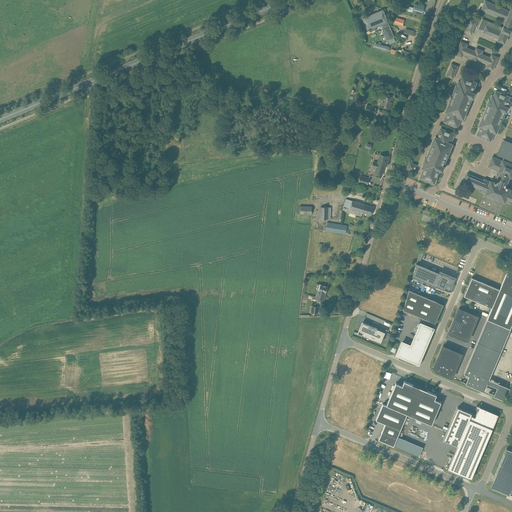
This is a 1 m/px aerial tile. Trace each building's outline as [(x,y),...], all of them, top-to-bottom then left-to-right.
[(511,5),(511,6),(510,11),(485,1),(481,10),(506,20),(503,26),(503,27),(482,19),(478,28),(484,31),(483,32),(497,38),(496,39),(504,42),(508,33),(509,33),(511,30),(510,29),(511,25),(511,5)] [(413,8),(413,10),(422,12),(423,12),(424,6),(415,4),(413,8)] [(382,10),(363,18),(368,30),(381,24),(383,28),(382,28),(384,35),(381,36),(383,41),(387,40),(394,37),(382,10)] [(393,23),(402,25),(404,19),(395,16),(393,23)] [(471,34),(477,21),(470,19),(465,31),(471,34)] [(454,28),(452,27),(452,26),(447,24),(444,31),(447,32),(446,33),(451,36),(454,28)] [(467,44),(465,43),(461,41),(455,54),(462,57),(463,54),(472,57),(471,61),(477,63),(478,60),(487,64),(486,67),(493,70),(498,57),(492,54),(490,57),(481,54),(482,51),(476,48),(475,51),(466,47),(467,44)] [(453,78),(457,66),(451,64),(446,75),(453,78)] [(428,79),(437,82),(439,77),(431,73),(428,79)] [(476,82),(467,78),(462,76),(460,81),(458,81),(457,85),(456,84),(454,90),(455,90),(446,111),(447,112),(443,121),(457,127),(461,118),(463,118),(472,97),(473,98),(475,92),(472,91),(476,82)] [(481,126),(477,135),(490,141),(494,132),(496,132),(505,111),(506,112),(508,106),(505,105),(509,96),(495,90),(493,95),(492,95),(490,99),(489,98),(487,103),(488,104),(479,125),(481,126)] [(380,106),(390,109),(393,96),(384,93),(380,106)] [(375,114),(376,108),(367,105),(364,113),(369,114),(369,112),(375,114)] [(454,134),(445,130),(440,128),(437,138),(435,137),(426,158),(425,158),(423,163),(424,163),(422,167),(424,168),(420,177),(434,183),(439,170),(442,171),(444,166),(443,165),(452,144),(450,143),(454,134)] [(497,154),(504,157),(502,161),(492,156),(488,166),(498,170),(498,171),(500,172),(496,181),(494,180),(493,182),(490,181),(490,182),(484,179),(484,180),(467,173),(463,182),(480,189),(480,190),(485,192),(480,206),(499,214),(505,201),(511,203),(511,202),(511,191),(509,190),(510,189),(507,188),(508,186),(506,185),(510,176),(511,177),(511,176),(511,142),(503,139),(497,154)] [(387,156),(382,155),(380,154),(378,161),(374,160),(373,166),(376,167),(374,173),(382,175),(387,156)] [(410,162),(407,169),(413,171),(416,165),(410,162)] [(369,178),(360,175),(358,182),(367,185),(369,178)] [(374,207),(346,199),(342,211),(362,216),(362,212),(371,215),(374,207)] [(300,206),(299,214),(312,214),(312,206),(300,206)] [(331,219),(331,207),(321,207),(320,219),(331,219)] [(415,229),(392,220),(385,236),(408,246),(415,229)] [(327,222),(325,231),(346,234),(347,225),(327,222)] [(326,248),(324,257),(341,262),(344,253),(334,250),(335,247),(329,245),(328,248),(326,248)] [(421,257),(425,258),(426,253),(418,252),(416,262),(419,263),(421,257)] [(412,276),(448,291),(454,278),(441,272),(440,273),(416,263),(412,276)] [(487,319),(510,328),(511,323),(511,269),(508,268),(487,319)] [(464,296),(487,306),(495,287),(472,277),(464,296)] [(327,286),(323,285),(321,284),(317,298),(322,300),(325,292),(326,292),(327,286)] [(409,290),(403,309),(435,323),(443,304),(409,290)] [(459,308),(454,318),(455,318),(454,322),(453,322),(449,332),(467,339),(477,316),(459,308)] [(480,389),(478,388),(481,381),(487,383),(510,329),(510,328),(487,319),(464,373),(469,376),(466,383),(461,381),(480,389)] [(385,332),(362,322),(358,333),(381,343),(385,332)] [(420,358),(421,356),(433,328),(421,323),(411,346),(402,342),(397,354),(411,360),(413,361),(413,360),(418,362),(420,358)] [(452,377),(461,354),(443,346),(439,356),(438,360),(437,359),(435,365),(434,366),(434,368),(435,369),(436,371),(452,377)] [(396,383),(386,405),(407,413),(431,424),(441,402),(434,399),(436,394),(404,381),(402,385),(396,383)] [(407,413),(386,405),(383,403),(376,419),(385,423),(380,434),(378,439),(391,444),(390,444),(391,444),(393,445),(407,413)] [(448,467),(447,468),(471,478),(472,477),(497,416),(498,416),(498,414),(482,407),(482,408),(479,406),(478,410),(476,415),(457,407),(443,439),(457,445),(448,467)] [(347,451),(333,445),(327,459),(340,465),(335,478),(415,511),(451,511),(457,500),(346,452),(347,451)] [(511,450),(507,448),(490,486),(509,494),(511,487),(511,450)]
